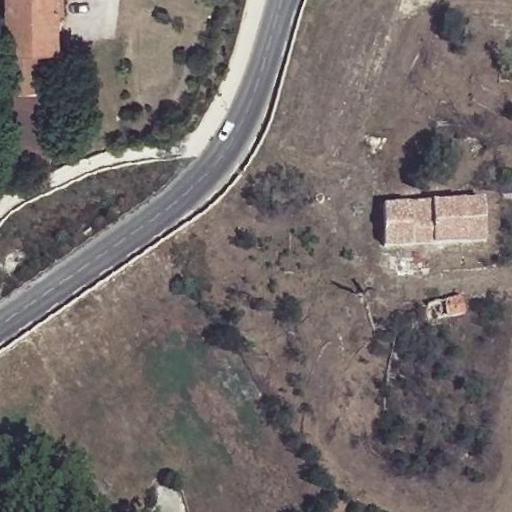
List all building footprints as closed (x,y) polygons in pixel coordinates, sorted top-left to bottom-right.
[(9,0),(9,51),(12,51),(34,51),(50,50),(56,51),(56,0),(9,0)] [(51,91),(50,50),(34,51),(34,91),(45,91),(51,91)] [(34,91),(34,51),(12,51),(12,91),(14,91),(34,91)] [(46,167),(45,91),(34,91),(14,91),(16,166),(46,167)] [(481,200),(461,201),(463,241),(483,241),(481,200)] [(461,201),(430,202),(433,243),(463,241),(461,201)] [(428,202),(407,204),(409,244),(433,243),(430,202),(428,202)] [(409,244),(407,204),(393,204),(382,205),(383,245),(409,244)] [(458,295),(424,303),(428,319),(462,311),(458,295)]
